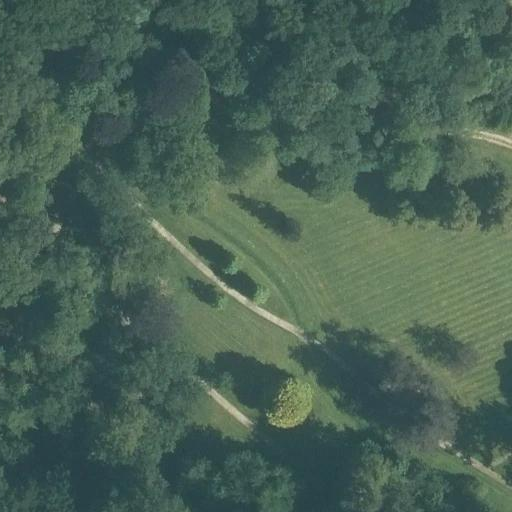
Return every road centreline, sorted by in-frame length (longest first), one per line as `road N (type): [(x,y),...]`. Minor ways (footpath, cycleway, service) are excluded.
road 1 (track): [(92,511),(49,398),(43,307),(55,229),(135,107),(287,0)]
road 2 (track): [(89,0),(198,88),(253,121),(315,135),(469,133),(511,145)]
